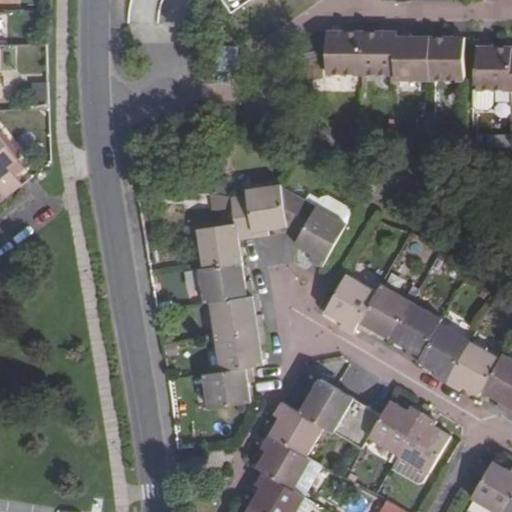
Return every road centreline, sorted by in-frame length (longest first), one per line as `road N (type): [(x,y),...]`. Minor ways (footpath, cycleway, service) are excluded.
road 1 (residential): [(98,0),(102,155),(156,511)]
road 2 (residential): [(511,435),(460,420),(337,347),(310,344),(293,354),(249,453),(206,511)]
